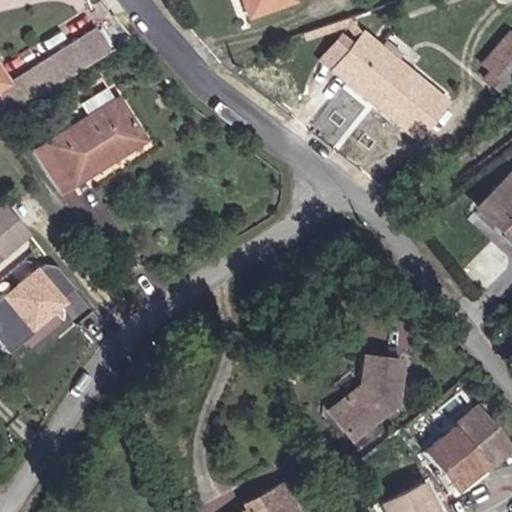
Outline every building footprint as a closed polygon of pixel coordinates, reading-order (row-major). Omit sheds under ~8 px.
[(243,0),(249,14),(287,0),(243,0)] [(511,84),(511,29),(510,28),(480,67),(510,87),(511,84)] [(449,105),(364,30),(333,69),(419,141),(449,105)] [(0,90),(12,83),(0,65),(0,90)] [(90,115),(36,150),(61,196),(152,142),(122,96),(117,100),(109,88),(83,105),(90,115)] [(511,172),(509,170),(474,210),(511,244),(511,172)] [(0,258),(33,234),(4,201),(0,203),(0,258)] [(43,267),(0,304),(0,337),(10,349),(14,354),(71,304),(66,299),(76,290),(59,269),(43,267)] [(406,358),(362,352),(360,384),(326,409),(350,441),(402,406),(406,358)] [(511,439),(478,403),(423,451),(454,489),(488,465),(492,470),(511,452),(511,439)] [(246,509),(240,511),(300,511),(284,483),(243,503),(246,509)]
